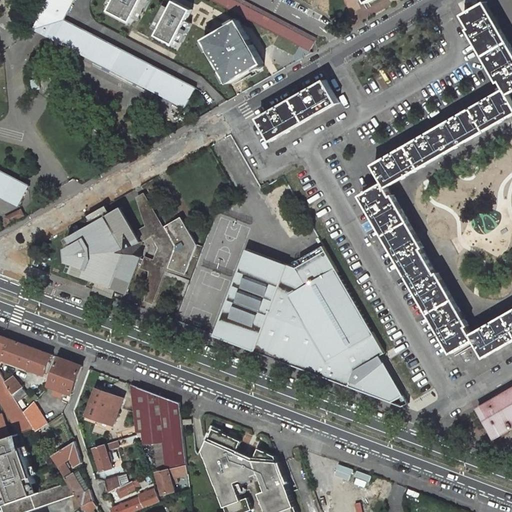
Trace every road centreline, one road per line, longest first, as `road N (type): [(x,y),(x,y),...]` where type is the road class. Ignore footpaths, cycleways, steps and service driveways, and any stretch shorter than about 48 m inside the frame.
road 1 (tertiary): [(96,341),(511,499)]
road 2 (tertiary): [(406,435),(0,282)]
road 3 (residential): [(453,400),(304,146)]
road 4 (residential): [(361,113),(457,54),(433,0)]
road 5 (residential): [(96,341),(74,409),(98,488)]
